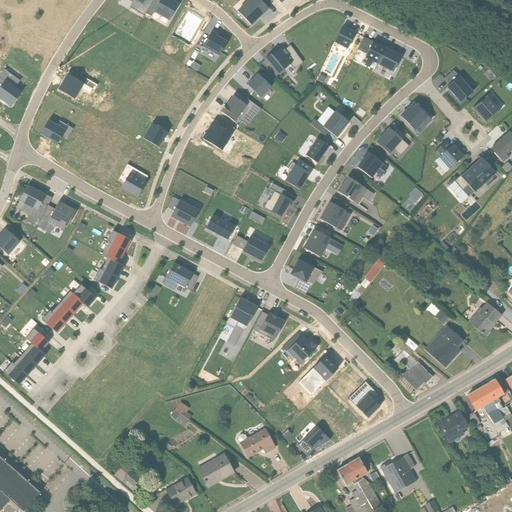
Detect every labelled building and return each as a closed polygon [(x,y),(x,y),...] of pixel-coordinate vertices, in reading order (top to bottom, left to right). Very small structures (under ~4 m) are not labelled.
[(145,13),(146,13),(153,0),(126,0),(132,3),(129,8),(143,16),(145,13)] [(153,0),(146,13),(151,16),(153,12),(168,21),(178,5),(168,0),(153,0)] [(249,0),(237,12),(250,26),(268,9),(258,0),(249,0)] [(342,27),(334,43),(347,50),(355,34),(342,27)] [(202,47),(218,57),(226,43),(216,37),(217,35),(211,31),(202,47)] [(293,58),(296,55),(289,46),(284,50),(290,57),(293,58)] [(290,57),(284,50),(282,47),(271,56),(270,55),(264,60),(277,76),(290,65),(293,70),(302,63),(296,55),(293,58),(290,57)] [(376,64),(392,73),(401,57),(384,49),(376,64)] [(0,73),(0,100),(10,108),(21,93),(15,89),(19,81),(12,76),(13,73),(5,67),(0,73)] [(453,71),(443,79),(451,88),(448,91),(459,104),(472,93),(453,71)] [(257,75),(246,85),(260,98),(270,88),(257,75)] [(251,110),(254,105),(239,94),(236,99),(251,110)] [(251,110),(236,99),(233,96),(226,105),(225,105),(220,112),(234,123),(237,119),(248,126),(260,110),(254,105),(251,110)] [(485,97),(472,108),(476,113),(476,114),(485,124),(499,111),(485,97)] [(413,104),(400,116),(417,134),(430,121),(413,104)] [(334,112),(322,127),(336,138),(348,123),(334,112)] [(50,143),(56,146),(65,131),(47,121),(39,135),(51,141),(50,143)] [(202,140),(220,151),(234,129),(224,123),(221,128),(212,123),(202,140)] [(390,131),(401,140),(405,137),(393,123),(388,128),(390,131)] [(142,139),(158,148),(167,133),(151,124),(142,139)] [(494,153),(493,153),(502,164),(508,158),(506,156),(510,152),(511,153),(511,152),(511,129),(495,145),(502,153),(497,157),(494,153)] [(386,136),(383,134),(375,143),(389,155),(393,151),(400,156),(409,146),(401,140),(390,131),(386,136)] [(316,139),(305,156),(316,164),(328,147),(316,139)] [(438,159),(448,170),(462,157),(452,146),(449,148),(445,142),(433,152),(438,159)] [(363,159),(356,168),(371,179),(375,173),(381,177),(387,169),(382,165),(382,164),(366,152),(361,158),(363,159)] [(448,170),(438,159),(435,162),(445,173),(448,170)] [(309,174),(290,163),(280,180),(299,191),(309,174)] [(506,163),(500,168),(506,174),(511,168),(506,163)] [(477,172),(472,167),(467,171),(466,170),(453,181),(468,198),(495,174),(486,164),(477,172)] [(147,177),(126,165),(117,181),(123,184),(120,189),(137,199),(145,183),(144,183),(147,177)] [(342,185),(337,192),(357,206),(367,191),(347,178),(342,185)] [(45,196),(44,196),(27,186),(19,201),(33,209),(36,211),(32,218),(39,221),(47,206),(41,202),(45,196)] [(414,188),(408,195),(416,202),(422,195),(414,188)] [(267,200),(262,208),(280,218),(287,205),(290,206),(293,202),(273,192),(268,201),(267,200)] [(41,202),(47,206),(51,198),(45,195),(44,196),(45,196),(41,202)] [(173,212),(179,201),(172,197),(167,208),(173,212)] [(329,203),(344,211),(347,206),(333,197),(329,203)] [(179,201),(173,212),(170,217),(190,227),(198,211),(179,201)] [(48,221),(48,222),(54,224),(53,226),(63,231),(65,227),(66,228),(75,212),(58,203),(54,210),(48,221)] [(344,211),(329,203),(328,203),(319,220),(340,232),(350,214),(344,211)] [(47,206),(39,221),(36,227),(43,231),(48,222),(48,221),(54,210),(47,206)] [(36,211),(33,209),(26,221),(36,227),(39,221),(32,218),(36,211)] [(255,222),(258,216),(251,212),(248,218),(255,222)] [(212,216),(205,229),(227,241),(234,228),(212,216)] [(258,216),(255,222),(261,225),(264,219),(258,216)] [(372,226),(367,233),(372,236),(377,230),(372,226)] [(4,229),(0,234),(0,249),(8,256),(20,243),(4,229)] [(307,241),(303,249),(320,258),(325,249),(337,256),(343,246),(313,230),(310,237),(308,241),(307,241)] [(108,243),(125,252),(130,241),(112,231),(106,242),(108,243)] [(242,251),(244,248),(240,246),(243,240),(236,237),(232,245),(242,251)] [(244,248),(242,251),(242,252),(260,262),(268,247),(250,237),(244,248)] [(107,258),(118,264),(125,252),(108,243),(102,255),(107,258)] [(453,248),(449,254),(469,273),(474,267),(453,248)] [(101,271),(117,279),(123,267),(118,264),(107,258),(101,271)] [(341,286),(337,291),(354,304),(385,263),(379,258),(363,279),(364,279),(360,285),(358,284),(351,293),(341,286)] [(297,260),(289,275),(298,280),(293,289),(305,295),(322,272),(297,260)] [(165,278),(177,285),(184,289),(192,274),(173,264),(165,278)] [(117,279),(101,271),(98,270),(93,280),(111,290),(117,279)] [(192,274),(184,289),(190,292),(197,277),(192,274)] [(177,285),(165,278),(162,285),(173,291),(177,285)] [(383,278),(377,285),(387,293),(392,286),(383,278)] [(431,283),(427,288),(432,293),(437,289),(431,283)] [(22,284),(15,292),(20,296),(26,288),(22,284)] [(72,294),(82,304),(87,308),(95,299),(80,285),(72,294)] [(155,285),(148,296),(152,299),(160,288),(155,285)] [(60,302),(73,314),(82,304),(72,294),(69,292),(60,302)] [(239,299),(224,325),(233,330),(237,323),(246,328),(256,308),(248,304),(243,302),(244,301),(239,299)] [(51,313),(64,325),(73,314),(60,302),(51,313)] [(431,303),(425,310),(443,325),(448,318),(431,303)] [(479,308),(467,323),(480,333),(479,333),(481,335),(484,337),(491,329),(489,328),(492,325),(493,325),(501,316),(485,303),(480,309),(479,308)] [(337,309),(334,313),(338,317),(342,314),(337,309)] [(64,325),(51,313),(49,311),(41,320),(56,334),(64,325)] [(260,328),(266,316),(261,313),(255,325),(260,328)] [(260,328),(255,325),(252,330),(266,338),(268,334),(275,338),(283,322),(276,319),(271,316),(267,314),(266,316),(260,328)] [(445,326),(424,350),(444,368),(460,351),(456,348),(462,342),(445,326)] [(31,344),(40,352),(48,343),(33,329),(25,338),(31,344)] [(280,349),(297,366),(316,348),(310,342),(309,344),(302,336),(300,338),(296,334),(280,349)] [(403,343),(413,351),(417,347),(403,334),(400,338),(404,342),(403,343)] [(413,351),(403,343),(399,348),(403,351),(393,360),(399,365),(401,363),(409,356),(413,351)] [(22,354),(35,366),(45,356),(40,352),(31,344),(22,354)] [(13,365),(26,377),(35,366),(22,354),(13,365)] [(409,356),(401,363),(404,365),(408,360),(413,365),(416,362),(409,356)] [(408,360),(404,365),(409,370),(402,376),(415,389),(423,381),(424,383),(430,377),(431,378),(432,377),(417,362),(416,362),(413,365),(408,360)] [(26,377),(13,365),(11,363),(3,372),(18,386),(26,377)] [(483,386),(504,421),(511,417),(506,407),(502,409),(499,403),(499,402),(497,399),(508,392),(499,377),(483,386)] [(504,421),(483,386),(466,396),(466,397),(475,412),(483,407),(497,433),(508,427),(504,421)] [(174,410),(188,421),(191,416),(186,413),(188,409),(179,402),(174,410)] [(188,421),(174,410),(169,416),(173,420),(183,428),(188,421)] [(448,419),(438,425),(449,444),(464,435),(462,431),(468,428),(460,415),(465,412),(464,411),(459,413),(451,417),(452,418),(448,420),(448,419)] [(473,413),(467,416),(474,427),(479,424),(473,413)] [(238,436),(237,440),(247,458),(262,449),(264,454),(275,448),(264,429),(246,439),(245,436),(242,434),(238,436)] [(473,436),(466,440),(469,446),(476,442),(473,436)] [(219,478),(220,480),(233,473),(222,454),(196,469),(204,483),(205,483),(206,485),(219,478)] [(388,463),(379,468),(394,494),(416,481),(409,470),(414,467),(407,455),(389,465),(388,463)] [(0,510),(9,500),(22,511),(40,493),(0,457),(0,510)] [(347,465),(371,509),(376,506),(377,509),(381,507),(369,485),(361,477),(367,474),(358,458),(347,465)] [(123,465),(114,475),(120,480),(135,494),(139,490),(135,486),(140,480),(123,465)] [(365,511),(371,509),(347,465),(336,471),(345,486),(351,483),(356,491),(351,493),(354,499),(348,501),(351,505),(345,509),(347,511),(365,511)] [(375,472),(368,476),(374,485),(380,482),(375,472)] [(507,474),(503,476),(507,484),(511,481),(507,474)] [(480,477),(472,482),(475,487),(483,482),(480,477)] [(219,478),(206,485),(207,487),(220,480),(219,478)] [(186,480),(166,491),(174,506),(195,494),(186,480)] [(454,511),(452,507),(443,511),(438,511),(433,501),(423,506),(427,511),(454,511)]
